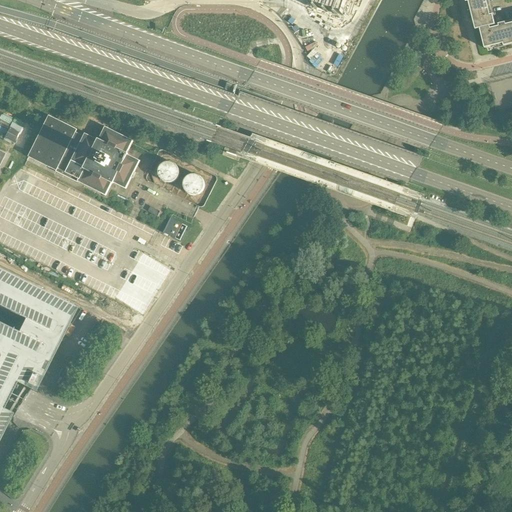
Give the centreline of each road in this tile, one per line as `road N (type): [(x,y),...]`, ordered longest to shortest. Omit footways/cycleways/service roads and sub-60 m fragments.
road 1 (secondary): [(0,26),(511,209)]
road 2 (secondary): [(511,169),(34,0)]
road 3 (secondary): [(0,11),(291,110)]
road 4 (unclassified): [(258,164),(95,403)]
